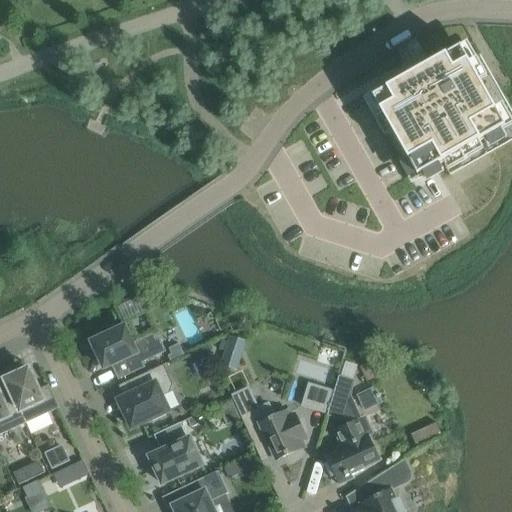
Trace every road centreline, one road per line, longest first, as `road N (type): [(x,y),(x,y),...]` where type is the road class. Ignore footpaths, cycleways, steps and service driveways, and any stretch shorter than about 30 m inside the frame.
road 1 (residential): [(36,324),(239,184),(296,107),(405,24),(511,12)]
road 2 (residential): [(36,324),(123,511)]
